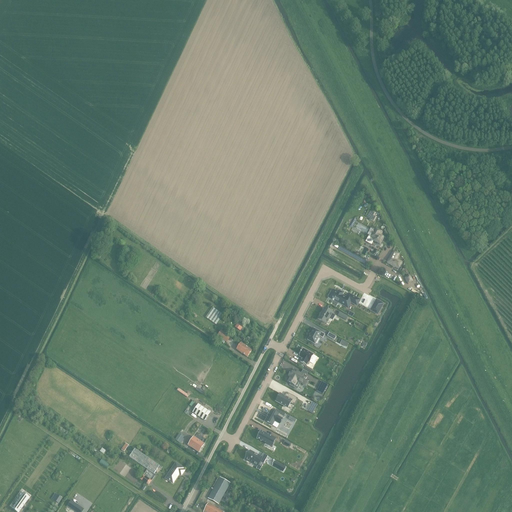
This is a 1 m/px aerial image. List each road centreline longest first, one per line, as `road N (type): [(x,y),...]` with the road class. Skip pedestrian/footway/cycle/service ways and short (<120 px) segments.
road 1 (track): [(511,430),(294,0)]
road 2 (unclassified): [(281,347),(323,274),(363,286),(373,273)]
road 3 (unclassified): [(220,436),(269,341),(281,347)]
